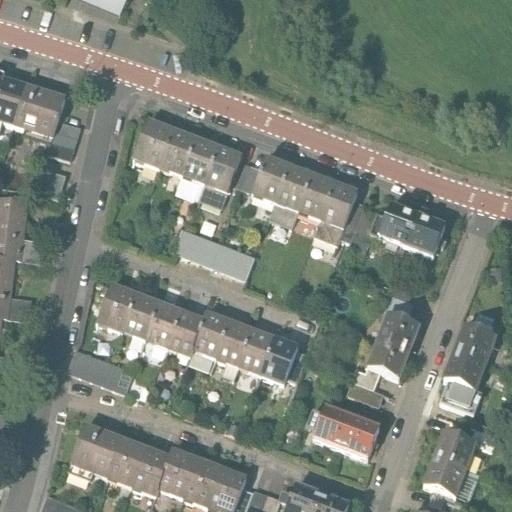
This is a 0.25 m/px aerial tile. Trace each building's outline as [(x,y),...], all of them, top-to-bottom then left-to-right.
[(128,4),(119,0),(69,0),(68,4),(119,26),(128,4)] [(158,0),(147,0),(144,9),(154,13),(158,0)] [(0,101),(0,133),(14,138),(26,99),(3,92),(0,101)] [(26,99),(14,138),(34,144),(32,148),(51,153),(51,154),(54,144),(57,133),(64,111),(46,105),(45,106),(26,99)] [(80,140),(57,133),(54,144),(76,151),(80,140)] [(159,179),(173,144),(148,134),(133,172),(158,181),(159,179)] [(76,151),(54,144),(51,154),(51,153),(50,155),(73,162),(76,151)] [(195,152),(173,144),(159,179),(181,188),(195,152)] [(217,161),(195,152),(181,188),(182,188),(204,197),(217,161)] [(73,162),(50,155),(47,166),(70,173),(73,162)] [(240,170),(217,161),(204,197),(226,205),(227,205),(230,196),(239,173),(240,170)] [(252,206),(274,215),(288,179),(266,171),(261,182),(253,205),(252,206)] [(239,173),(230,196),(241,200),(250,178),(239,173)] [(261,182),(250,178),(241,200),(253,205),(261,182)] [(288,179),(274,215),(297,223),(311,188),(288,179)] [(65,188),(42,181),(39,193),(61,200),(65,188)] [(198,212),(204,197),(182,188),(176,203),(198,212)] [(311,188),(297,223),(319,232),(333,197),(311,188)] [(61,200),(39,193),(35,205),(58,212),(61,200)] [(226,205),(204,197),(198,212),(221,221),(226,205)] [(333,197),(319,232),(313,249),(336,258),(339,250),(353,213),(356,205),(333,197)] [(0,271),(14,273),(16,274),(17,261),(41,264),(42,255),(21,252),(26,215),(0,211),(0,271)] [(364,217),(353,213),(339,250),(350,254),(354,243),(362,222),(364,217)] [(291,240),(297,223),(274,215),(268,232),(291,240)] [(417,227),(390,217),(385,231),(378,249),(405,259),(417,228),(417,227)] [(370,246),(377,228),(362,222),(354,243),(370,247),(370,246)] [(378,249),(385,231),(377,228),(370,246),(378,249)] [(417,228),(405,259),(432,269),(444,239),(417,228)] [(189,270),(197,248),(182,242),(173,265),(189,270)] [(200,275),(208,252),(197,248),(189,270),(200,275)] [(211,279),(220,257),(208,252),(200,275),(211,279)] [(222,283),(231,261),(220,257),(211,279),(222,283)] [(39,276),(41,264),(17,261),(16,274),(39,276)] [(233,287),(242,265),(231,261),(222,283),(233,287)] [(254,270),(242,265),(233,287),(245,292),(254,270)] [(0,332),(1,332),(2,332),(4,320),(29,323),(30,314),(10,312),(14,273),(0,271),(0,332)] [(501,280),(488,281),(489,293),(501,293),(501,280)] [(413,304),(391,296),(387,307),(390,308),(408,315),(413,304)] [(136,310),(111,300),(97,338),(121,347),(122,345),(136,310)] [(408,315),(390,308),(385,320),(408,329),(412,316),(408,315)] [(158,318),(136,310),(122,345),(145,354),(158,318)] [(167,362),(181,327),(158,318),(145,354),(167,362)] [(29,323),(4,320),(2,332),(28,335),(29,323)] [(192,363),(203,335),(181,327),(167,362),(190,371),(192,363)] [(387,327),(377,354),(408,366),(418,339),(387,327)] [(206,328),(203,335),(192,363),(215,372),(229,336),(206,328)] [(0,379),(16,382),(18,373),(0,370),(0,344),(1,332),(0,332),(0,379)] [(237,381),(251,345),(229,336),(215,372),(237,381)] [(454,366),(484,378),(494,351),(464,339),(454,366)] [(260,389),(273,353),(251,345),(237,381),(260,389)] [(297,362),(273,353),(260,389),(283,398),(285,392),(296,364),(297,362)] [(408,366),(377,354),(367,381),(379,386),(398,393),(408,366)] [(87,368),(76,364),(68,385),(79,389),(87,368)] [(306,368),(296,364),(285,392),(296,396),(306,368)] [(484,378),(454,366),(443,393),(444,393),(465,402),(474,405),(484,378)] [(87,368),(79,389),(91,394),(99,373),(87,368)] [(99,373),(91,394),(102,398),(110,377),(99,373)] [(110,377),(102,398),(113,402),(121,381),(110,377)] [(16,382),(0,379),(0,392),(15,394),(16,382)] [(121,381),(113,402),(125,406),(133,386),(121,381)] [(379,386),(367,381),(365,387),(355,383),(350,395),(359,398),(372,404),(379,386)] [(465,402),(444,393),(437,411),(459,419),(465,402)] [(354,410),(385,422),(389,410),(372,404),(359,398),(354,410)] [(351,433),(324,423),(321,431),(315,446),(312,454),(340,464),(351,433)] [(315,446),(321,431),(311,427),(306,442),(315,446)] [(378,443),(351,433),(340,464),(367,474),(378,443)] [(120,455),(85,442),(68,486),(90,495),(92,487),(106,493),(120,455)] [(474,442),(469,457),(474,459),(474,458),(490,465),(497,451),(474,442)] [(443,447),(433,474),(464,486),(474,459),(469,457),(443,447)] [(131,502),(145,465),(120,455),(106,493),(131,502)] [(169,474),(145,465),(131,502),(155,511),(158,504),(169,474)] [(172,466),(169,474),(158,504),(178,511),(182,511),(196,476),(172,466)] [(451,511),(454,511),(464,486),(433,474),(423,501),(451,511)] [(210,511),(221,485),(196,476),(182,511),(210,511)] [(238,511),(242,504),(245,494),(221,485),(210,511),(238,511)] [(320,511),(321,511),(295,501),(291,511),(283,508),(281,511),(320,511)]
